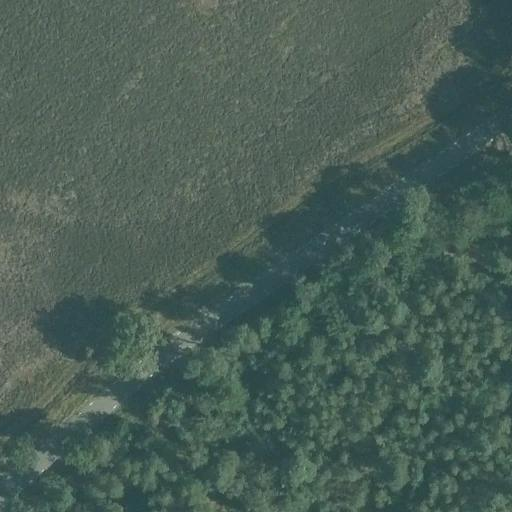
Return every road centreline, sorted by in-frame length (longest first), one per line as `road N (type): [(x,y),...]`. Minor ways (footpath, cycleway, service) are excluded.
road 1 (track): [(504,0),(504,45),(478,87),(191,283),(126,317),(0,443)]
road 2 (tertiary): [(0,498),(169,352),(511,118)]
